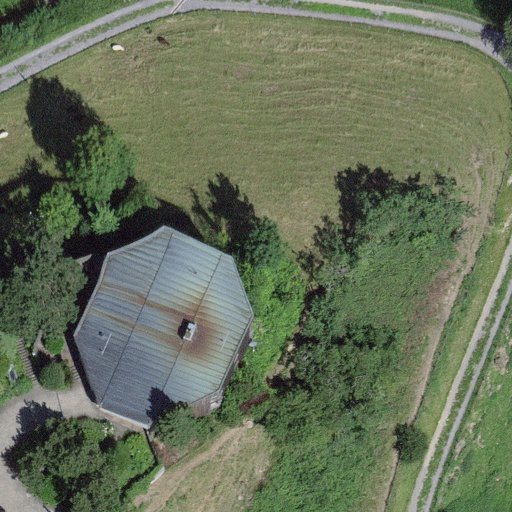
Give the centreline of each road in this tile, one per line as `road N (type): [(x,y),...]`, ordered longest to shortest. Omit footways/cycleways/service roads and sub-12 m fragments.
road 1 (track): [(511,257),(435,511)]
road 2 (track): [(302,0),(480,32),(511,51)]
road 3 (track): [(0,83),(107,30),(199,0)]
